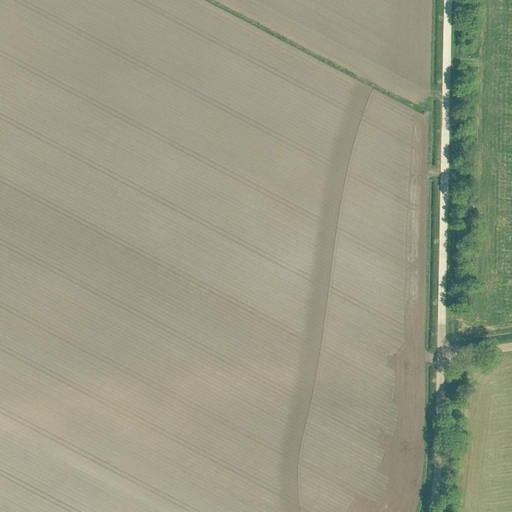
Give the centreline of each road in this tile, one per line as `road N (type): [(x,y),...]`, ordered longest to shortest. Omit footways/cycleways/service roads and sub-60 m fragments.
road 1 (unclassified): [(440,356),(447,0)]
road 2 (unclassified): [(431,511),(440,356)]
